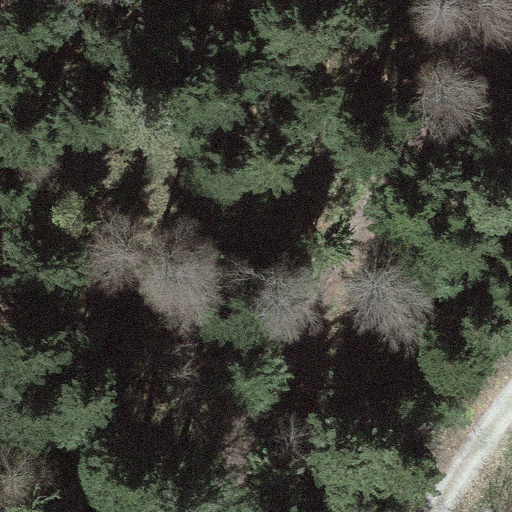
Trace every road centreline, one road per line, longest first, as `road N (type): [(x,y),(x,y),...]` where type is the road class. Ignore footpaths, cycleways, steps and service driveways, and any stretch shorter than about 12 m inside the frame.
road 1 (track): [(502,0),(364,183),(196,511)]
road 2 (track): [(511,402),(435,511)]
